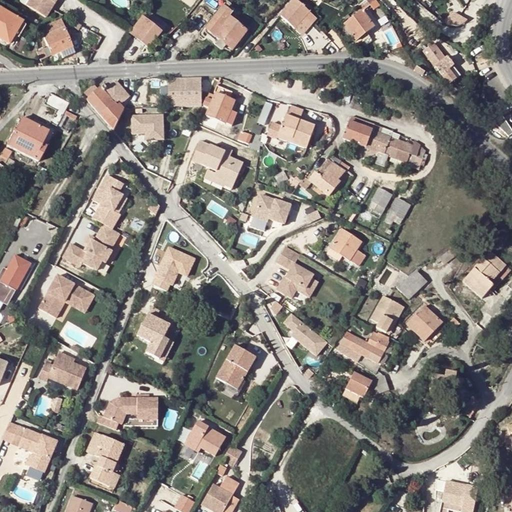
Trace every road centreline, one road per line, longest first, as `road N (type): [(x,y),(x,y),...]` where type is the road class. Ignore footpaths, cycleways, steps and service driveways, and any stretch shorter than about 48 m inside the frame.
road 1 (residential): [(64,74),(239,286),(321,406),(375,448),(407,467),(463,443),(511,380)]
road 2 (tertiary): [(511,169),(429,93),(390,71),(339,63),(246,68)]
road 3 (tertiary): [(246,68),(64,74)]
road 4 (unknown): [(321,406),(274,475),(267,511)]
